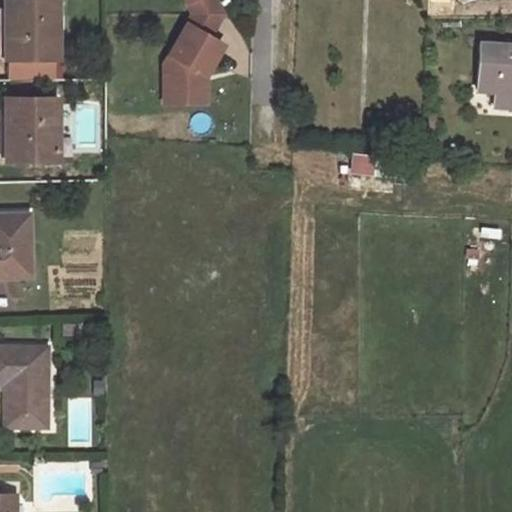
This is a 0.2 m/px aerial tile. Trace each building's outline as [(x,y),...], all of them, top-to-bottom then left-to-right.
[(10,0),(8,0),(8,60),(59,59),(59,0),(10,0)] [(197,15),(226,15),(217,0),(199,0),(191,5),(197,15)] [(189,28),(209,38),(212,39),(226,15),(197,15),(189,28)] [(189,28),(167,66),(167,77),(182,76),(182,104),(209,104),(209,84),(204,84),(204,76),(209,75),(226,47),(212,39),(209,38),(189,28)] [(511,44),(485,43),(482,89),(498,90),(497,104),(511,105),(511,44)] [(93,76),(106,76),(106,63),(93,63),(93,76)] [(167,77),(167,105),(182,104),(182,76),(167,77)] [(20,94),(40,94),(40,81),(20,81),(20,94)] [(8,101),(9,163),(60,162),(60,100),(8,101)] [(355,154),(353,173),(409,178),(411,159),(355,154)] [(0,277),(31,278),(31,217),(0,216),(0,277)] [(5,386),(4,430),(46,430),(48,349),(0,348),(0,370),(5,371),(5,386)] [(0,493),(0,511),(16,511),(17,493),(0,493)]
